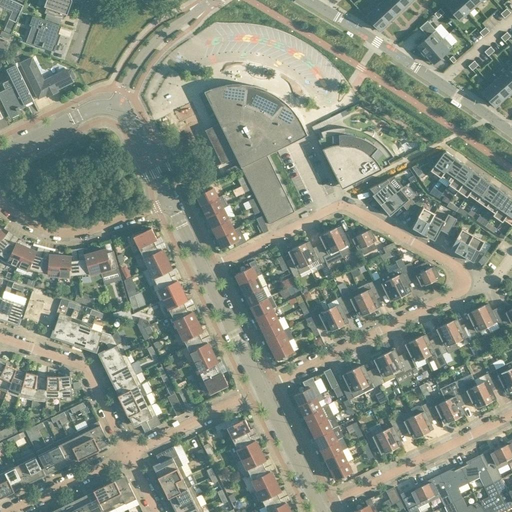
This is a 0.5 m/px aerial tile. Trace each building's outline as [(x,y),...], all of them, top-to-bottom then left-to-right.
[(0,0),(0,5),(12,11),(8,19),(16,22),(24,5),(11,0),(0,0)] [(46,0),(44,6),(45,6),(47,7),(45,13),(46,13),(61,18),(63,19),(65,13),(67,14),(72,1),(72,0),(71,0),(46,0)] [(395,0),(382,0),(382,1),(395,16),(403,8),(395,0)] [(410,0),(395,0),(403,8),(411,1),(410,0)] [(456,0),(451,0),(446,5),(459,20),(467,13),(456,0)] [(470,0),(456,0),(467,13),(476,5),(470,0)] [(382,1),(374,8),(387,23),(395,16),(382,1)] [(374,8),(366,16),(379,31),(387,23),(374,8)] [(29,24),(29,25),(38,28),(39,28),(34,43),(54,51),(57,44),(58,40),(59,37),(60,35),(60,34),(58,33),(59,31),(60,28),(60,27),(61,25),(33,15),(29,24)] [(425,53),(442,37),(426,19),(418,26),(426,36),(416,45),(424,54),(425,53)] [(451,45),(443,36),(442,37),(425,53),(432,62),(451,45)] [(22,61),(35,87),(39,96),(47,93),(48,94),(53,92),(52,89),(57,87),(57,88),(73,80),(72,77),(76,76),(72,68),(69,70),(68,69),(52,76),(52,75),(44,79),(33,55),(30,57),(30,56),(24,59),(22,61)] [(0,91),(6,104),(10,113),(11,112),(13,114),(19,111),(18,109),(21,108),(20,105),(24,103),(25,103),(34,99),(13,56),(7,59),(10,66),(7,67),(17,87),(9,91),(8,88),(0,91)] [(511,76),(506,70),(498,77),(511,92),(511,91),(511,76)] [(498,77),(490,84),(503,100),(511,92),(498,77)] [(291,108),(290,107),(289,105),(288,104),(286,103),(285,102),(284,101),(282,99),(281,98),(279,97),(278,96),(277,96),(276,95),(275,94),(274,94),(273,93),(272,92),(271,92),(270,92),(270,91),(269,91),(268,90),(267,90),(266,89),(264,89),(262,88),(260,87),(259,87),(257,86),(255,86),(254,85),(253,85),(252,85),(251,85),(250,85),(249,85),(248,84),(247,84),(246,84),(245,84),(244,84),(243,84),(242,84),(241,84),(240,84),(239,83),(238,83),(237,83),(236,83),(235,83),(234,83),(233,84),(232,84),(231,84),(230,84),(229,84),(228,84),(227,84),(226,84),(225,84),(224,84),(223,85),(222,85),(221,85),(220,85),(219,86),(218,86),(217,86),(216,87),(215,87),(214,87),(213,87),(212,88),(211,88),(210,88),(210,89),(209,89),(208,89),(207,90),(206,90),(205,91),(204,91),(220,123),(213,126),(214,127),(216,131),(208,135),(211,141),(215,139),(223,155),(219,157),(222,164),(236,157),(241,167),(249,182),(269,224),(295,211),(267,154),(298,139),(307,134),(305,130),(299,118),(298,116),(297,115),(296,114),(295,112),(294,111),(293,109),(291,108)] [(490,84),(481,92),(495,107),(503,100),(490,84)] [(347,186),(373,173),(390,164),(390,163),(389,162),(388,161),(388,160),(387,159),(386,158),(386,157),(385,155),(384,154),(383,153),(382,152),(381,151),(381,150),(380,149),(379,148),(378,148),(377,147),(376,146),(375,145),(373,144),(372,143),(371,143),(370,142),(369,141),(368,141),(367,140),(365,139),(364,139),(363,138),(362,138),(361,137),(359,137),(358,136),(357,136),(356,136),(354,135),(353,135),(352,135),(350,135),(349,134),(348,134),(347,134),(345,134),(344,134),(342,134),(341,134),(340,134),(338,134),(337,134),(336,134),(334,134),(333,135),(332,135),(330,135),(329,136),(328,136),(327,136),(325,137),(324,137),(323,138),(322,138),(320,139),(319,139),(318,140),(338,180),(342,188),(347,186)] [(442,176),(454,157),(453,158),(445,150),(431,158),(434,165),(430,170),(440,177),(442,176)] [(454,157),(442,176),(450,181),(463,163),(462,164),(459,161),(454,157)] [(472,169),(471,170),(463,163),(450,181),(448,184),(457,190),(472,169)] [(481,175),(480,176),(472,169),(457,190),(466,197),(467,196),(481,175)] [(476,202),(477,200),(490,182),(490,181),(489,183),(481,175),(467,196),(476,202)] [(387,179),(369,188),(373,192),(375,191),(375,192),(372,195),(380,204),(397,191),(389,181),(387,179)] [(486,206),(499,188),(498,188),(497,189),(490,182),(477,200),(486,206)] [(197,195),(202,205),(218,197),(213,187),(207,190),(206,188),(206,187),(205,187),(204,187),(203,187),(202,187),(202,188),(201,188),(201,189),(201,190),(201,191),(202,192),(197,195)] [(397,191),(380,204),(388,214),(390,215),(396,209),(402,204),(406,209),(408,208),(415,202),(411,198),(409,199),(400,188),(397,191)] [(499,188),(486,206),(494,212),(508,194),(507,194),(506,195),(503,192),(499,188)] [(504,219),(511,206),(511,198),(508,194),(494,212),(492,215),(502,221),(504,219)] [(202,205),(207,215),(223,208),(227,206),(226,204),(228,204),(225,198),(224,199),(222,195),(218,197),(202,205)] [(416,219),(411,227),(413,229),(423,234),(434,215),(435,213),(423,207),(416,219)] [(207,215),(212,226),(228,218),(223,208),(207,215)] [(406,209),(398,216),(402,220),(411,212),(408,208),(406,209)] [(434,215),(423,234),(432,239),(434,240),(439,232),(440,229),(448,234),(457,219),(448,214),(444,221),(434,215)] [(269,230),(266,225),(262,215),(256,218),(263,232),(269,230)] [(212,226),(218,237),(233,229),(228,218),(212,226)] [(233,229),(218,237),(223,247),(228,245),(228,246),(229,247),(230,247),(231,247),(232,247),(233,247),(233,246),(234,246),(234,245),(234,244),(234,243),(233,242),(234,242),(236,246),(246,241),(239,226),(233,229)] [(336,227),(330,230),(339,248),(342,256),(358,248),(353,238),(351,235),(351,234),(346,236),(344,232),(340,226),(337,227),(336,227)] [(133,236),(141,252),(156,245),(156,244),(153,246),(151,241),(157,238),(151,227),(133,236)] [(454,241),(450,249),(452,250),(461,255),(473,234),(461,228),(454,241)] [(0,253),(8,242),(7,243),(1,239),(5,235),(0,229),(0,253)] [(356,236),(353,238),(358,248),(360,247),(364,255),(377,248),(373,241),(376,239),(371,229),(367,231),(367,230),(356,236)] [(325,247),(320,249),(325,261),(327,264),(342,256),(339,248),(330,230),(323,233),(324,234),(320,236),(323,242),(325,247)] [(473,234),(461,255),(471,260),(473,261),(477,253),(484,241),(473,234)] [(305,242),(298,245),(307,264),(310,268),(319,264),(325,261),(320,249),(314,252),(312,248),(309,241),(305,243),(305,242)] [(0,253),(0,258),(6,263),(7,260),(18,265),(26,246),(16,242),(14,246),(13,248),(12,247),(7,244),(8,242),(0,253)] [(383,247),(386,253),(397,247),(394,242),(383,247)] [(141,252),(149,267),(167,259),(162,248),(156,251),(154,246),(156,245),(141,252)] [(294,262),(288,264),(291,269),(292,272),(294,276),(304,271),(310,268),(307,264),(298,245),(292,248),(292,249),(288,251),(292,258),(294,262)] [(29,268),(38,271),(42,257),(41,257),(41,259),(34,257),(37,251),(26,246),(18,265),(27,269),(28,269),(29,268)] [(95,251),(101,271),(103,278),(120,273),(113,250),(113,252),(108,254),(106,248),(95,251)] [(79,259),(78,259),(80,274),(81,273),(82,282),(92,281),(91,280),(90,274),(101,271),(95,251),(84,254),(85,258),(86,261),(84,261),(79,261),(79,259)] [(47,274),(59,275),(60,255),(49,254),(48,261),(42,259),(42,257),(38,271),(47,273),(47,274)] [(70,275),(80,274),(78,259),(78,261),(71,262),(72,256),(60,255),(59,275),(70,276),(70,275)] [(277,258),(280,264),(285,262),(282,255),(277,258)] [(483,265),(488,258),(484,255),(479,262),(483,265)] [(399,267),(389,272),(392,277),(400,296),(407,292),(411,290),(407,283),(405,279),(410,276),(405,265),(401,258),(395,261),(399,267)] [(149,267),(156,283),(171,276),(171,275),(169,277),(166,272),(172,269),(167,259),(149,267)] [(235,274),(240,284),(256,276),(262,273),(255,259),(249,262),(251,266),(246,269),(245,267),(244,266),(243,266),(242,266),(241,266),(240,267),(240,268),(240,269),(240,270),(241,271),(235,274)] [(411,262),(405,265),(410,276),(416,274),(418,278),(421,285),(425,283),(436,278),(439,276),(434,266),(433,263),(428,260),(417,266),(413,267),(411,262)] [(285,262),(280,264),(283,271),(288,269),(285,262)] [(27,269),(18,265),(16,269),(25,273),(27,269)] [(357,267),(351,270),(354,277),(360,273),(357,267)] [(379,277),(374,280),(379,292),(384,289),(387,293),(390,300),(394,298),(394,299),(400,296),(392,277),(389,272),(379,277)] [(156,283),(164,299),(182,290),(177,279),(171,282),(169,277),(171,276),(156,283)] [(240,284),(246,294),(262,287),(256,276),(240,284)] [(285,289),(287,287),(297,283),(294,276),(285,280),(287,283),(283,285),(285,289)] [(368,283),(358,288),(369,311),(376,308),(376,307),(379,305),(376,298),(374,294),(379,292),(374,280),(368,283)] [(343,282),(337,285),(343,295),(342,296),(348,307),(353,304),(355,308),(359,315),(363,313),(363,314),(369,311),(358,288),(348,293),(343,282)] [(297,283),(287,287),(290,294),(291,295),(300,290),(297,283)] [(246,294),(251,305),(271,295),(266,285),(262,287),(246,294)] [(285,289),(279,292),(285,299),(290,294),(287,287),(285,289)] [(164,299),(171,314),(186,307),(184,308),(181,303),(187,300),(182,290),(164,299)] [(137,305),(134,295),(129,297),(132,307),(137,305)] [(251,305),(256,316),(272,308),(277,306),(271,295),(251,305)] [(336,305),(329,308),(338,326),(345,323),(344,322),(348,320),(345,314),(343,310),(348,307),(342,296),(336,298),(339,304),(336,306),(336,305)] [(13,301),(2,297),(0,304),(0,317),(7,320),(13,301)] [(302,299),(297,301),(301,308),(306,305),(302,299)] [(24,305),(13,301),(7,320),(18,324),(24,305)] [(484,304),(478,307),(487,326),(493,323),(493,322),(496,320),(499,326),(505,323),(499,311),(494,314),(492,310),(488,303),(484,305),(484,304)] [(306,305),(301,308),(304,314),(309,312),(306,305)] [(321,306),(311,311),(314,317),(317,322),(322,320),(324,324),(327,330),(331,329),(332,329),(338,326),(329,308),(323,311),(321,306)] [(172,314),(166,317),(174,332),(179,330),(197,321),(192,311),(187,313),(184,308),(186,307),(172,314)] [(473,324),(468,327),(473,338),(479,335),(480,337),(490,333),(487,326),(478,307),(471,311),(468,313),(471,320),(473,324)] [(505,308),(499,311),(505,323),(510,320),(511,322),(511,321),(511,307),(509,309),(509,310),(506,312),(505,308)] [(129,308),(113,313),(113,315),(133,322),(129,308)] [(256,316),(261,327),(277,319),(272,308),(256,316)] [(52,335),(63,339),(71,316),(60,312),(52,335)] [(63,339),(74,343),(80,324),(82,320),(71,316),(63,339)] [(143,325),(144,327),(150,324),(148,320),(140,317),(138,323),(143,325)] [(453,319),(446,323),(455,341),(462,338),(462,337),(465,336),(467,341),(473,338),(468,327),(462,329),(460,325),(457,318),(453,320),(453,319)] [(261,327),(267,338),(283,330),(277,319),(261,327)] [(80,324),(74,343),(85,346),(91,327),(92,324),(82,320),(80,324)] [(179,330),(187,345),(202,338),(201,338),(199,339),(197,334),(202,331),(197,321),(179,330)] [(138,323),(137,323),(139,328),(141,332),(146,330),(145,327),(143,325),(138,323)] [(442,339),(436,342),(440,349),(442,354),(448,351),(458,346),(455,341),(446,323),(440,326),(440,327),(436,328),(440,335),(442,339)] [(99,340),(106,342),(112,335),(91,327),(85,346),(96,350),(99,340)] [(267,338),(272,348),(288,341),(283,330),(267,338)] [(422,335),(415,338),(424,356),(427,363),(435,359),(439,367),(447,363),(446,362),(442,354),(440,349),(436,342),(431,345),(429,340),(426,334),(422,335)] [(99,353),(104,363),(126,353),(121,342),(117,344),(112,335),(106,342),(108,348),(99,353)] [(323,344),(320,337),(312,341),(316,348),(323,344)] [(187,345),(194,361),(212,352),(207,342),(202,344),(199,339),(202,338),(187,345)] [(410,355),(405,357),(411,369),(417,366),(417,367),(427,363),(424,356),(415,338),(409,341),(409,342),(405,344),(409,350),(410,355)] [(288,341),(272,348),(277,358),(282,356),(283,357),(283,358),(284,358),(284,359),(285,359),(286,359),(287,358),(288,358),(288,357),(288,356),(288,355),(287,353),(293,351),(288,341)] [(484,344),(478,347),(481,354),(488,351),(484,344)] [(390,350),(384,353),(393,372),(395,377),(405,372),(411,369),(405,357),(400,360),(398,356),(394,349),(391,351),(390,350)] [(452,359),(448,351),(442,354),(446,362),(452,359)] [(194,361),(202,376),(217,369),(214,370),(212,365),(217,362),(212,352),(194,361)] [(104,363),(109,374),(131,363),(126,353),(104,363)] [(379,370),(374,372),(380,384),(395,377),(393,372),(384,353),(377,357),(378,357),(374,359),(377,366),(379,370)] [(502,358),(493,363),(496,369),(505,364),(502,358)] [(435,359),(427,363),(431,371),(439,367),(435,359)] [(6,365),(0,375),(0,388),(6,392),(15,369),(16,369),(16,368),(16,367),(12,366),(11,365),(7,363),(6,363),(5,364),(6,365)] [(109,374),(114,384),(136,373),(131,363),(109,374)] [(493,363),(487,366),(490,372),(495,383),(501,381),(503,385),(506,392),(510,390),(511,389),(511,377),(508,369),(505,364),(496,369),(493,363)] [(165,367),(169,373),(173,371),(170,364),(165,367)] [(359,365),(353,369),(364,392),(374,387),(380,384),(374,372),(368,375),(366,371),(363,364),(359,366),(359,365)] [(324,371),(332,388),(338,385),(330,368),(324,371)] [(6,392),(19,396),(26,373),(16,369),(15,369),(6,392)] [(217,369),(202,376),(210,392),(228,383),(223,373),(217,375),(215,370),(217,369)] [(348,385),(342,388),(345,393),(346,395),(348,399),(348,400),(354,397),(364,392),(353,369),(346,372),(343,374),(346,381),(348,385)] [(26,373),(19,396),(33,399),(37,375),(37,374),(36,373),(32,372),(31,372),(27,371),(26,371),(26,373)] [(164,372),(160,374),(164,382),(168,379),(164,372)] [(472,379),(474,379),(471,372),(455,380),(458,387),(464,384),(465,383),(472,379)] [(484,375),(474,379),(485,403),(492,399),(495,397),(492,390),(490,386),(495,383),(490,372),(484,375)] [(119,394),(141,383),(136,373),(114,384),(119,394)] [(37,375),(33,399),(46,401),(47,397),(48,377),(37,375)] [(48,377),(47,397),(59,397),(59,377),(59,375),(58,375),(53,375),(48,375),(47,375),(47,377),(48,377)] [(70,376),(59,377),(59,397),(73,396),(70,376)] [(299,391),(294,394),(299,404),(315,396),(321,393),(320,393),(314,381),(312,377),(302,381),(306,388),(305,389),(304,388),(304,387),(303,387),(303,386),(302,386),(301,386),(300,386),(300,387),(299,387),(299,388),(299,389),(299,390),(299,391)] [(464,384),(458,387),(464,399),(470,396),(472,400),(475,407),(479,405),(479,406),(485,403),(474,379),(472,379),(465,383),(464,384)] [(458,387),(455,380),(439,387),(443,395),(458,387)] [(119,394),(118,395),(120,400),(123,405),(124,404),(142,396),(146,394),(141,384),(141,383),(119,394)] [(167,388),(170,395),(175,392),(171,385),(167,388)] [(338,385),(333,388),(337,397),(343,394),(338,385)] [(177,388),(180,394),(186,391),(183,386),(177,388)] [(452,390),(443,395),(454,418),(461,415),(460,414),(464,412),(461,405),(459,401),(464,399),(458,387),(452,390)] [(186,391),(180,394),(188,410),(195,406),(187,390),(186,391)] [(382,390),(376,393),(380,403),(387,400),(382,390)] [(175,392),(170,395),(168,396),(170,400),(177,415),(184,412),(175,392)] [(315,396),(299,404),(305,415),(320,407),(318,402),(324,399),(321,393),(315,396)] [(124,404),(123,405),(125,410),(125,411),(128,415),(128,416),(130,415),(129,414),(151,404),(146,394),(142,396),(124,404)] [(433,399),(427,402),(433,414),(438,411),(440,415),(444,422),(447,420),(448,421),(454,418),(443,395),(440,395),(434,398),(433,399)] [(348,399),(343,401),(346,408),(351,406),(348,400),(348,399)] [(417,405),(411,408),(414,415),(423,433),(429,430),(429,429),(433,427),(430,421),(428,417),(433,414),(427,402),(421,405),(417,405)] [(161,423),(151,404),(129,414),(130,415),(135,425),(140,422),(145,431),(161,423)] [(328,404),(327,404),(320,407),(305,415),(310,426),(333,414),(328,404)] [(351,406),(346,408),(349,415),(354,412),(351,406)] [(310,426),(315,436),(338,425),(333,414),(310,426)] [(236,415),(220,423),(223,430),(227,428),(231,436),(234,443),(247,437),(245,433),(244,431),(250,429),(248,424),(245,419),(239,421),(236,415)] [(402,415),(396,418),(402,429),(407,427),(409,431),(412,438),(416,436),(423,433),(414,415),(407,418),(408,419),(405,420),(402,415)] [(389,427),(383,430),(392,448),(398,445),(402,443),(398,436),(396,432),(402,429),(396,418),(390,420),(393,426),(389,428),(389,427)] [(98,420),(88,426),(98,447),(109,442),(98,420)] [(351,424),(354,431),(359,428),(356,421),(351,424)] [(371,430),(365,433),(368,440),(370,445),(376,442),(378,446),(381,453),(385,451),(385,452),(392,448),(383,430),(380,424),(370,429),(371,430)] [(338,425),(315,436),(320,447),(336,439),(342,437),(343,436),(338,425)] [(88,426),(77,431),(79,434),(88,452),(89,454),(99,449),(98,447),(88,426)] [(359,428),(354,431),(357,437),(363,435),(359,428)] [(77,431),(67,436),(78,457),(79,459),(89,454),(88,452),(77,431)] [(67,436),(57,441),(68,462),(78,457),(67,436)] [(234,443),(242,458),(260,450),(255,439),(250,442),(247,437),(249,436),(247,437),(234,443)] [(320,447),(326,458),(342,450),(336,439),(320,447)] [(510,443),(500,447),(508,463),(511,460),(511,439),(509,441),(510,443)] [(57,441),(47,446),(57,467),(68,462),(57,441)] [(203,445),(208,455),(214,453),(209,442),(203,445)] [(361,446),(365,452),(370,450),(367,443),(361,446)] [(47,446),(36,451),(42,463),(46,471),(47,472),(50,471),(57,467),(47,446)] [(154,465),(159,476),(183,464),(174,446),(156,454),(160,463),(154,465)] [(490,450),(480,455),(493,482),(502,478),(497,468),(508,463),(500,447),(491,452),(490,450)] [(198,451),(194,453),(196,458),(200,456),(205,454),(202,449),(198,451)] [(242,458),(250,474),(264,467),(264,466),(262,467),(260,462),(265,460),(260,450),(242,458)] [(326,458),(331,469),(347,461),(342,450),(326,458)] [(370,450),(365,452),(368,459),(373,456),(370,450)] [(34,452),(23,457),(34,479),(41,475),(44,474),(43,472),(40,465),(34,452)] [(470,462),(461,466),(469,482),(480,477),(484,486),(493,482),(480,455),(469,460),(470,462)] [(23,457),(13,462),(23,484),(34,479),(23,457)] [(347,461),(331,469),(336,479),(341,476),(342,478),(343,479),(344,479),(345,479),(346,479),(346,478),(347,477),(347,476),(347,475),(346,474),(352,471),(347,461)] [(13,462),(2,467),(13,489),(23,484),(13,462)] [(159,476),(164,486),(186,475),(181,466),(183,465),(183,464),(159,476)] [(451,469),(440,474),(453,501),(462,497),(458,487),(469,482),(461,466),(452,471),(451,469)] [(2,467),(0,468),(0,488),(3,494),(4,496),(14,491),(13,489),(2,467)] [(250,474),(257,489),(275,481),(270,470),(265,473),(262,468),(265,467),(264,467),(250,474)] [(221,469),(216,471),(220,478),(224,476),(221,469)] [(431,481),(421,486),(429,501),(440,496),(445,506),(453,501),(440,474),(430,479),(431,481)] [(164,486),(169,496),(191,486),(186,475),(164,486)] [(125,476),(115,481),(125,503),(136,498),(125,476)] [(502,478),(493,482),(506,509),(511,506),(511,484),(506,487),(502,478)] [(114,479),(104,484),(115,508),(125,503),(115,481),(114,479)] [(257,489),(265,505),(280,498),(280,497),(277,499),(275,494),(280,491),(275,481),(257,489)] [(499,511),(506,509),(493,482),(484,486),(489,496),(478,501),(483,511),(499,511)] [(104,484),(93,489),(94,491),(104,511),(106,511),(115,508),(104,484)] [(169,496),(174,507),(196,496),(191,486),(169,496)] [(394,486),(386,490),(392,504),(401,500),(394,486)] [(400,494),(409,511),(420,511),(418,507),(429,501),(421,486),(412,490),(411,488),(400,494)] [(104,511),(94,491),(84,496),(91,511),(104,511)] [(91,511),(84,496),(74,501),(79,511),(91,511)] [(174,507),(177,511),(189,511),(201,506),(196,496),(174,507)] [(352,511),(375,511),(377,511),(370,497),(365,500),(367,504),(362,507),(361,505),(360,504),(359,504),(358,504),(357,504),(357,505),(356,506),(356,507),(356,508),(357,509),(352,511)] [(462,497),(453,501),(458,511),(483,511),(478,501),(467,506),(462,497)] [(265,505),(268,511),(289,511),(291,511),(286,501),(280,504),(278,499),(280,498),(265,505)] [(67,504),(63,506),(64,508),(66,511),(79,511),(74,501),(67,504)] [(447,511),(458,511),(453,501),(445,506),(447,511)]
